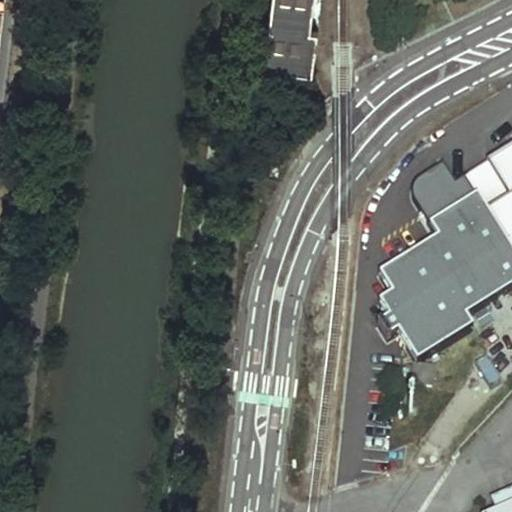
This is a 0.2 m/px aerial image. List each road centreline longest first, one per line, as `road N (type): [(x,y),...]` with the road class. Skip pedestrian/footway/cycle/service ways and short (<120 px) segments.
road 1 (residential): [(511,21),(387,88),(346,128),(295,204),(263,306),(247,428),(256,499)]
road 2 (residential): [(256,499),(288,307),(319,219),(395,120),(511,54)]
